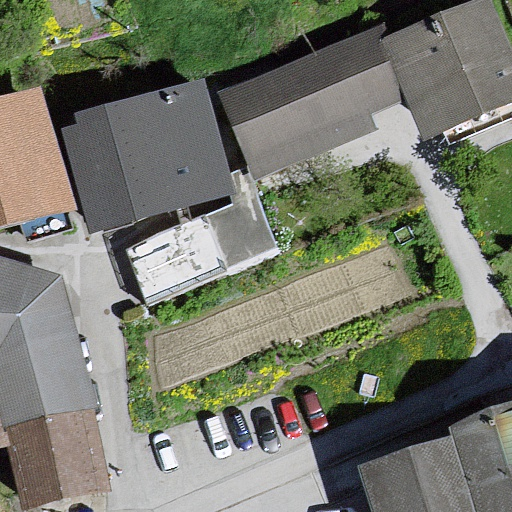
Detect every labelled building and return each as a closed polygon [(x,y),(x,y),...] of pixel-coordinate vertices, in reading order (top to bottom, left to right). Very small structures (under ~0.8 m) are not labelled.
[(511,38),(498,3),(393,45),(423,119),(435,149),(511,118),(511,38)] [(423,119),(393,45),(387,31),(223,97),(259,185),(423,119)] [(212,85),(66,131),(104,252),(250,207),(212,85)] [(0,101),(0,236),(78,214),(43,90),(0,101)] [(0,404),(8,432),(96,413),(66,280),(0,262),(0,404)] [(0,404),(0,451),(11,449),(8,432),(0,404)] [(96,413),(8,432),(11,449),(24,511),(34,511),(114,493),(96,413)] [(511,511),(511,426),(461,440),(464,450),(480,511),(511,511)] [(480,511),(464,450),(368,479),(377,511),(480,511)]
